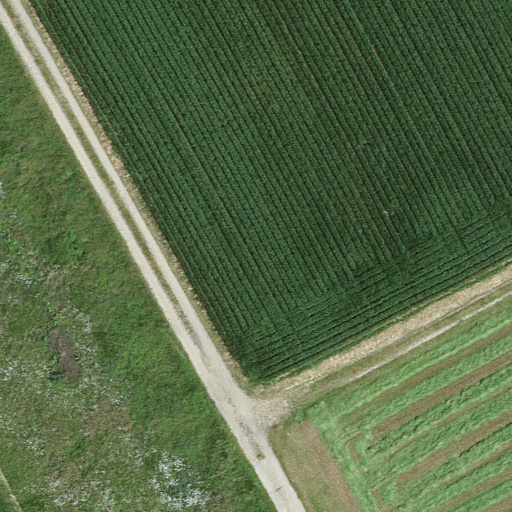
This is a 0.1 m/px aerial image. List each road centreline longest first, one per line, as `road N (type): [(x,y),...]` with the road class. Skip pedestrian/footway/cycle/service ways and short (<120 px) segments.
road 1 (track): [(238,413),(7,0)]
road 2 (track): [(511,263),(238,413)]
